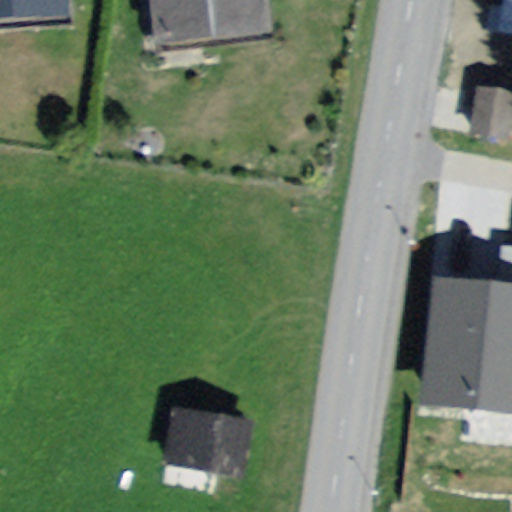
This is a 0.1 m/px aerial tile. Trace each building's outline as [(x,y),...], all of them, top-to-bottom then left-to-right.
[(72,0),(0,0),(0,34),(76,29),(72,0)] [(277,0),(150,0),(157,56),(283,39),(277,0)] [(511,139),(511,97),(475,89),(466,133),(511,143),(511,139)] [(511,511),(511,358),(447,361),(452,511),(511,511)] [(254,425),(174,411),(162,482),(242,495),(254,425)]
